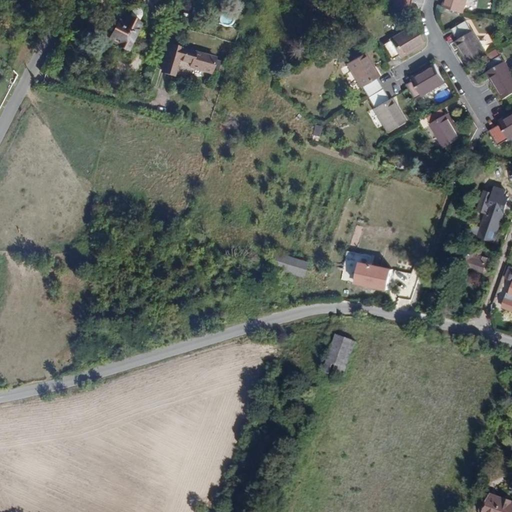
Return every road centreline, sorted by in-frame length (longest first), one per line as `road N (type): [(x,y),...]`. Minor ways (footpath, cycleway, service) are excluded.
road 1 (residential): [(511,342),(332,307),(0,397)]
road 2 (tertiary): [(0,134),(70,0)]
